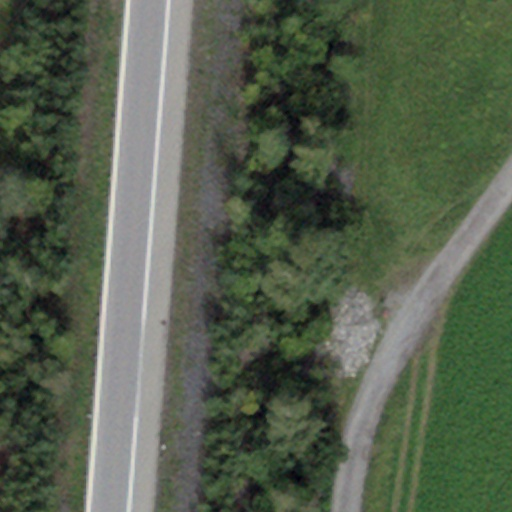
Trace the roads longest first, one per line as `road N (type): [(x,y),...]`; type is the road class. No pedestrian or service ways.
road 1 (trunk): [(108,511),(148,0)]
road 2 (track): [(345,511),(382,361),(511,173)]
